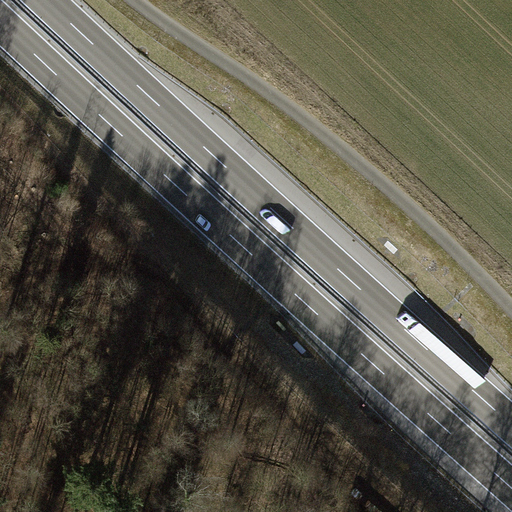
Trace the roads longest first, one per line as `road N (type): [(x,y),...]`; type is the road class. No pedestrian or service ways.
road 1 (trunk): [(0,20),(511,486)]
road 2 (trunk): [(511,425),(47,0)]
road 3 (track): [(511,312),(338,144),(136,0)]
